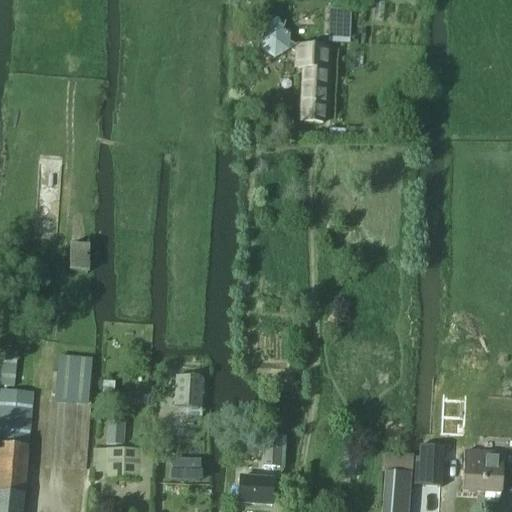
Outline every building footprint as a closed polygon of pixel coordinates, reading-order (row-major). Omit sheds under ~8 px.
[(328,21),(327,44),(344,45),(345,22),(345,11),(328,11),(328,21)] [(288,52),(288,51),(288,43),(289,35),(275,26),(260,35),(259,51),(261,52),(273,60),(288,52)] [(288,43),(288,51),(290,52),(294,54),(294,69),(303,69),(301,124),(321,125),(324,70),(325,48),(295,46),(290,44),(288,43)] [(0,386),(13,388),(16,353),(2,352),(0,367),(0,386)] [(81,368),(52,367),(49,412),(78,414),(81,368)] [(174,377),(172,408),(200,410),(202,379),(174,377)] [(0,445),(27,448),(32,395),(0,391),(0,445)] [(106,422),(104,446),(122,447),(124,423),(106,422)] [(262,436),(260,468),(279,469),(283,469),(285,437),(281,437),(262,436)] [(0,494),(22,497),(23,497),(23,496),(26,450),(27,448),(0,445),(0,494)] [(441,487),(443,450),(422,448),(421,486),(441,487)] [(105,482),(137,482),(137,451),(105,451),(105,482)] [(500,495),(502,456),(463,453),(461,493),(500,495)] [(380,511),(406,511),(410,477),(412,457),(397,455),(383,454),(381,471),(383,471),(380,511)] [(269,507),(271,482),(239,479),(237,504),(269,507)] [(0,511),(21,511),(22,497),(0,494),(0,511)]
